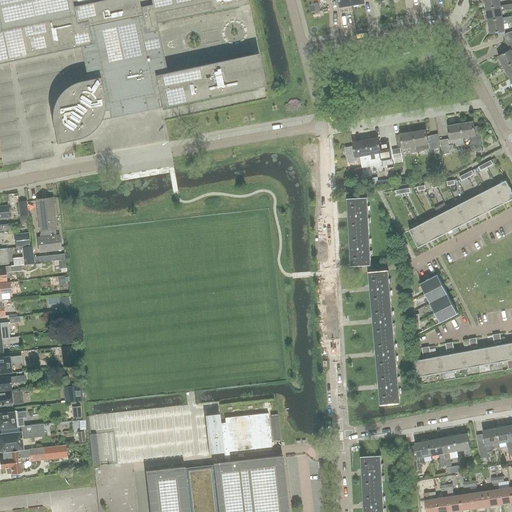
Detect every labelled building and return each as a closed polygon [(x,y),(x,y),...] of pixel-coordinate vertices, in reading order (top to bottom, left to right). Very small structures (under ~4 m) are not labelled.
[(157,23),(241,5),(248,4),(247,0),(0,0),(0,49),(3,63),(93,44),(94,53),(91,54),(94,68),(97,67),(99,77),(79,81),(76,82),(73,83),(70,85),(68,86),(64,89),(61,92),(59,94),(58,97),(57,97),(56,100),(55,102),(54,103),(53,106),(53,109),(52,111),(52,114),(52,115),(52,117),(52,118),(52,120),(52,121),(52,123),(57,143),(77,139),(79,139),(82,138),(84,136),(87,135),(90,133),(91,132),(94,130),(95,129),(96,127),(98,125),(99,124),(100,122),(101,120),(102,117),(103,115),(104,113),(104,110),(114,108),(115,111),(129,108),(128,105),(160,98),(162,108),(265,86),(258,53),(155,75),(151,56),(155,55),(152,41),(148,42),(146,33),(158,30),(157,23)] [(500,6),(498,0),(484,0),(486,8),(500,6)] [(502,19),(502,18),(501,11),(511,9),(511,3),(500,6),(486,8),(488,21),(502,19)] [(504,31),(503,24),(511,23),(511,16),(502,18),(502,19),(488,21),(491,34),(504,31)] [(511,39),(506,41),(511,50),(498,57),(504,68),(511,63),(511,39)] [(481,145),(479,133),(478,126),(475,127),(474,122),(461,124),(463,138),(470,137),(472,146),(481,145)] [(463,138),(461,124),(448,126),(450,140),(457,139),(458,145),(464,144),(463,138)] [(431,136),(427,137),(426,130),(413,132),(416,146),(417,153),(425,151),(425,150),(429,149),(429,150),(440,148),(438,134),(431,136)] [(416,146),(413,132),(401,134),(401,135),(396,136),(398,145),(403,147),(403,148),(411,147),(412,154),(417,153),(416,146)] [(379,138),(366,141),(368,154),(369,154),(371,166),(382,164),(381,160),(392,158),(389,143),(380,144),(379,138)] [(449,145),(449,139),(440,141),(441,146),(443,155),(450,153),(449,145)] [(368,154),(366,141),(353,143),(354,147),(346,148),(349,164),(350,163),(349,161),(357,160),(356,157),(361,156),(363,168),(371,166),(369,154),(368,154)] [(403,163),(401,148),(392,150),(395,164),(403,163)] [(511,199),(511,191),(507,180),(497,185),(506,203),(511,199)] [(506,203),(497,185),(487,191),(496,208),(506,203)] [(496,208),(487,191),(477,195),(486,213),(496,208)] [(486,213),(477,195),(468,200),(477,218),(486,213)] [(42,230),(43,237),(38,238),(39,252),(61,249),(59,235),(56,235),(55,229),(56,229),(53,198),(37,200),(41,231),(42,230)] [(350,199),(351,232),(369,231),(368,198),(350,199)] [(477,218),(468,200),(458,205),(467,223),(477,218)] [(28,215),(27,201),(18,202),(20,216),(26,215),(28,215)] [(467,223),(458,205),(448,210),(457,228),(467,223)] [(0,218),(9,217),(8,206),(0,206),(0,218)] [(457,228),(448,210),(439,215),(448,233),(457,228)] [(448,233),(439,215),(429,220),(438,238),(448,233)] [(438,238),(429,220),(420,225),(429,243),(438,238)] [(428,243),(419,225),(410,230),(419,248),(428,243)] [(371,264),(369,231),(351,232),(353,265),(371,264)] [(30,245),(29,233),(14,234),(16,247),(30,245)] [(23,247),(25,265),(34,264),(32,246),(23,247)] [(0,264),(9,264),(8,255),(7,249),(0,249),(0,264)] [(63,259),(63,254),(35,257),(35,262),(63,259)] [(67,268),(66,260),(58,261),(59,269),(61,269),(61,272),(66,272),(66,268),(67,268)] [(0,280),(7,280),(6,272),(12,272),(11,267),(11,266),(0,267),(0,280)] [(371,273),(374,305),(392,303),(389,271),(371,272),(371,273)] [(443,284),(438,275),(420,283),(425,293),(443,284)] [(66,285),(64,276),(58,277),(59,286),(66,285)] [(11,284),(3,285),(0,285),(0,301),(2,301),(1,294),(12,293),(11,284)] [(448,294),(443,284),(425,293),(430,303),(448,294)] [(453,304),(448,294),(430,303),(435,313),(453,304)] [(70,309),(69,296),(60,298),(61,310),(70,309)] [(395,336),(392,303),(374,305),(377,338),(395,336)] [(458,314),(455,309),(453,304),(435,313),(440,323),(458,314)] [(8,330),(0,331),(0,328),(7,328),(7,327),(9,327),(8,323),(7,324),(7,322),(0,323),(0,338),(8,338),(8,330)] [(398,369),(395,336),(377,338),(380,371),(398,369)] [(4,344),(11,343),(19,342),(18,337),(8,338),(0,338),(0,351),(3,352),(1,341),(4,341),(4,344)] [(511,360),(511,351),(511,344),(499,346),(502,362),(502,363),(511,360)] [(62,348),(64,365),(74,364),(72,346),(62,348)] [(499,346),(487,348),(490,364),(502,362),(499,346)] [(490,364),(487,348),(475,351),(478,367),(490,365),(490,364)] [(478,367),(475,351),(463,353),(466,369),(478,367)] [(466,369),(463,353),(451,355),(454,371),(466,369)] [(454,371),(451,355),(439,357),(442,374),(454,371)] [(10,363),(22,362),(21,356),(0,358),(0,372),(11,372),(10,363)] [(442,374),(439,357),(427,359),(430,375),(430,376),(442,374)] [(427,359),(415,361),(418,377),(430,375),(427,359)] [(77,377),(76,366),(68,367),(69,378),(77,377)] [(401,402),(398,369),(380,371),(383,404),(401,402)] [(11,383),(25,382),(24,375),(0,378),(0,391),(12,390),(11,383)] [(78,385),(63,387),(65,403),(80,401),(78,385)] [(11,397),(22,396),(22,391),(4,393),(0,393),(0,406),(12,405),(11,397)] [(72,407),(73,419),(81,418),(80,406),(72,407)] [(24,426),(23,418),(27,417),(26,411),(0,414),(0,428),(8,428),(43,424),(24,426)] [(220,414),(205,415),(210,453),(224,452),(225,462),(230,461),(229,452),(272,447),(268,413),(225,418),(225,423),(221,423),(220,414)] [(280,441),(277,415),(270,416),(273,442),(280,441)] [(21,439),(31,437),(45,436),(43,424),(8,428),(9,434),(0,434),(0,450),(22,448),(21,439)] [(511,454),(511,441),(509,426),(503,427),(503,426),(496,427),(499,443),(506,441),(509,455),(511,454)] [(499,443),(496,427),(490,428),(490,430),(483,431),(485,443),(478,444),(481,458),(489,457),(488,452),(493,451),(491,444),(499,443)] [(96,434),(89,435),(92,467),(100,466),(96,434)] [(461,434),(454,435),(457,450),(464,449),(466,456),(471,455),(470,448),(467,434),(461,435),(461,434)] [(455,451),(457,450),(454,435),(448,436),(448,437),(442,438),(447,466),(452,465),(451,459),(457,458),(455,451)] [(447,466),(442,438),(435,440),(435,438),(428,439),(431,455),(439,454),(441,459),(440,460),(441,467),(447,466)] [(424,457),(431,455),(428,439),(422,441),(422,442),(415,443),(417,449),(418,456),(412,457),(415,474),(423,473),(421,464),(425,464),(424,457)] [(30,461),(46,459),(67,457),(66,446),(18,451),(3,453),(4,458),(0,459),(1,469),(7,468),(7,474),(22,472),(20,458),(29,457),(30,461)] [(288,511),(282,455),(271,457),(235,461),(230,461),(225,462),(213,463),(184,467),(170,468),(153,470),(158,511),(288,511)] [(363,457),(365,490),(383,489),(381,456),(363,457)] [(460,472),(459,465),(447,468),(448,474),(460,472)] [(488,506),(485,492),(477,493),(476,486),(477,486),(476,480),(470,481),(471,487),(472,494),(474,508),(488,506)] [(425,492),(424,481),(417,482),(419,492),(425,492)] [(462,510),(460,495),(454,496),(453,490),(454,490),(453,484),(447,485),(448,491),(449,497),(451,511),(462,510)] [(511,502),(511,495),(511,488),(499,490),(501,504),(511,502)] [(384,511),(383,489),(365,490),(366,511),(384,511)] [(501,504),(499,490),(485,492),(488,506),(501,504)] [(438,511),(437,499),(436,492),(425,494),(426,501),(425,501),(426,511),(438,511)] [(474,508),(472,494),(460,495),(462,510),(474,508)] [(449,497),(437,499),(438,511),(450,511),(451,511),(449,497)]
